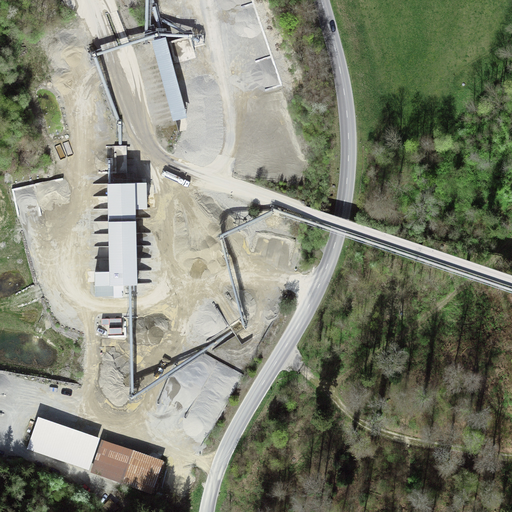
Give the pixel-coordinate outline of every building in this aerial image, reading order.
[(163,39),(147,44),(169,119),(185,114),(163,39)] [(110,271),(95,272),(96,285),(114,285),(138,284),(135,208),(147,208),(146,182),(108,183),(110,271)] [(310,243),(303,240),(300,248),(307,251),(310,243)] [(114,285),(96,285),(96,295),(114,295),(114,285)] [(117,338),(94,334),(84,390),(106,394),(117,338)] [(92,468),(101,442),(41,422),(32,447),(92,468)] [(156,461),(101,442),(92,468),(148,487),(156,461)] [(115,511),(120,507),(113,499),(102,509),(105,511),(115,511)]
